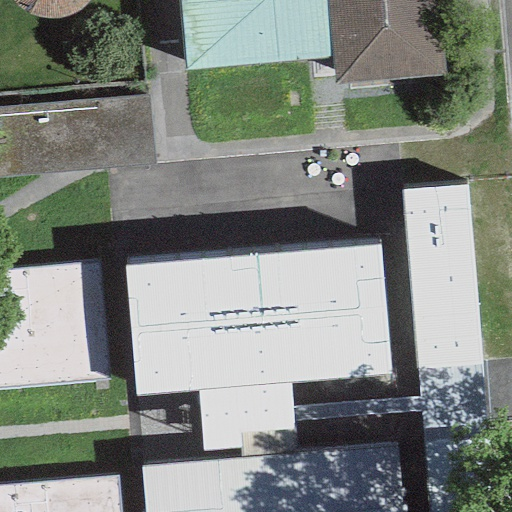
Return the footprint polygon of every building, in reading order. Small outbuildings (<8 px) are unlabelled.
[(16,0),(23,9),(43,18),(62,19),(78,12),(93,0),(16,0)] [(332,56),(335,86),(446,75),(439,0),(176,0),(183,70),(332,56)] [(62,93),(66,155),(157,150),(154,88),(62,93)] [(0,103),(0,125),(33,127),(33,105),(6,104),(6,103),(0,103)] [(379,247),(126,268),(136,394),(389,374),(379,247)] [(0,385),(109,376),(98,259),(0,267),(0,385)] [(401,511),(396,447),(141,468),(144,511),(401,511)] [(0,511),(120,511),(118,472),(0,481),(0,511)]
